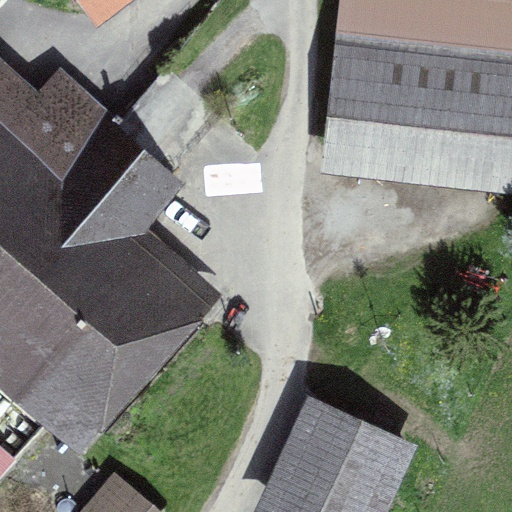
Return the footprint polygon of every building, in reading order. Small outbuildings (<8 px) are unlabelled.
[(134,0),(78,0),(96,26),(134,0)] [(511,0),(348,0),(326,172),(511,196),(511,0)] [(0,386),(88,466),(228,310),(152,242),(190,199),(61,83),(46,99),(0,58),(0,386)] [(398,511),(425,456),(319,406),(269,511),(398,511)] [(148,511),(113,488),(96,511),(148,511)]
